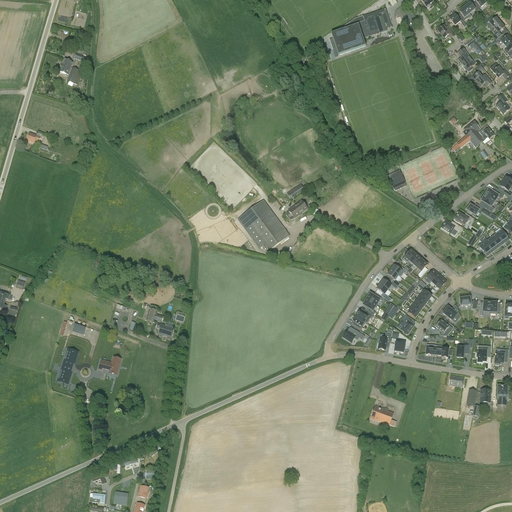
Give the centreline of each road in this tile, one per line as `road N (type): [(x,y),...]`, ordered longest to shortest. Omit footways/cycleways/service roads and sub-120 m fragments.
road 1 (unclassified): [(0,502),(181,421)]
road 2 (unclassified): [(55,0),(0,188)]
road 3 (unknown): [(112,321),(176,346),(168,427)]
road 4 (residential): [(328,357),(327,345),(364,285),(409,239)]
road 5 (unclassified): [(181,421),(307,366)]
road 6 (residential): [(409,239),(511,166)]
road 7 (unknown): [(388,257),(315,221),(285,250)]
road 8 (residential): [(478,102),(411,0)]
